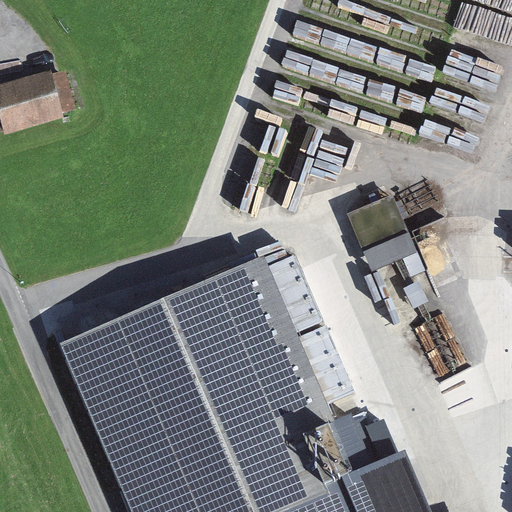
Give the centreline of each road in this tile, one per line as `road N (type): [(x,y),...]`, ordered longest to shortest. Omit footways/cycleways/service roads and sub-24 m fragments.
road 1 (unknown): [(197,244),(282,228),(337,246),(470,511)]
road 2 (unclassified): [(113,511),(0,265)]
